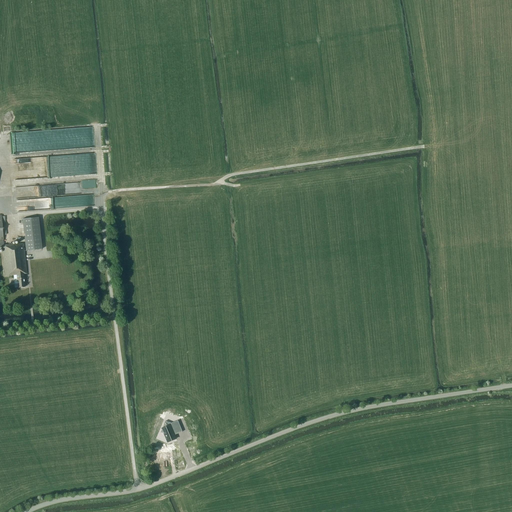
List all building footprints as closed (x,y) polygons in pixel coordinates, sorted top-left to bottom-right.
[(66,207),(94,206),(93,194),(78,195),(78,197),(65,198),(66,207)] [(23,278),(22,274),(26,273),(23,244),(3,245),(3,241),(1,215),(0,215),(0,245),(1,246),(5,276),(13,275),(14,288),(18,287),(18,288),(25,287),(23,278)] [(41,242),(29,243),(30,250),(42,249),(41,242)] [(166,438),(168,442),(176,439),(174,435),(182,432),(178,421),(171,423),(170,425),(166,427),(164,425),(161,432),(165,434),(166,438)] [(158,454),(160,462),(170,460),(168,452),(171,451),(170,445),(159,447),(160,450),(161,453),(158,454)]
